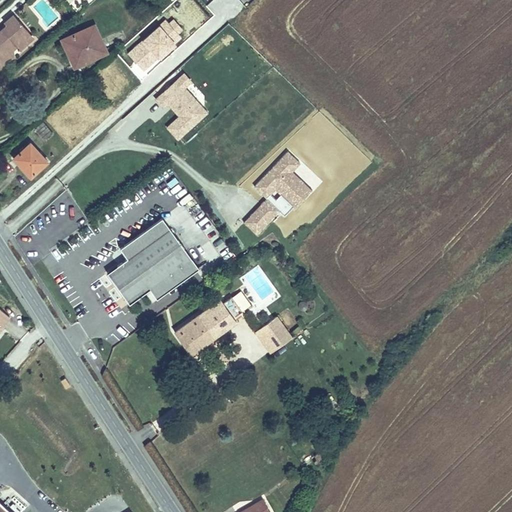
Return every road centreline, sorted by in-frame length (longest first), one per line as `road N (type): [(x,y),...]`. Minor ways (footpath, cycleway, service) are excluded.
road 1 (unknown): [(76,281),(174,208),(189,213),(216,247),(115,332)]
road 2 (residential): [(224,195),(163,152),(109,148),(0,236)]
road 3 (tertiary): [(48,324),(172,511)]
